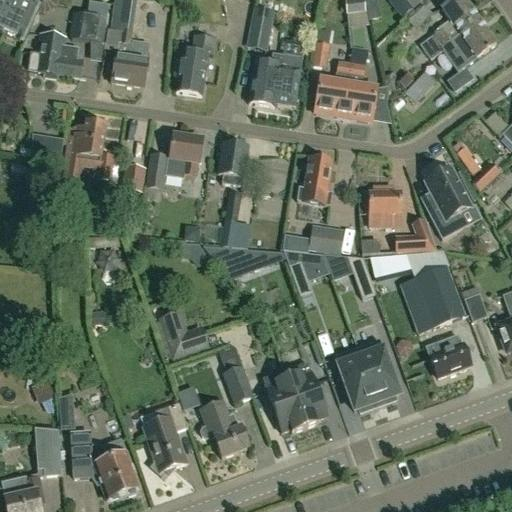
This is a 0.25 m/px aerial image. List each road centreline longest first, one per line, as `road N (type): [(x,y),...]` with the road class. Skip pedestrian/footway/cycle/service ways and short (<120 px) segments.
road 1 (residential): [(0,91),(398,153),(422,145),(511,80)]
road 2 (tertiary): [(197,511),(511,398)]
